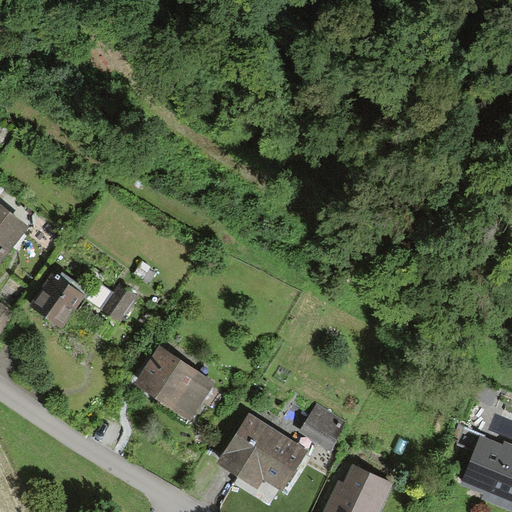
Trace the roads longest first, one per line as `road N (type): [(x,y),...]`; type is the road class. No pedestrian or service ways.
road 1 (track): [(305,201),(174,122),(73,0)]
road 2 (residential): [(0,386),(193,511)]
